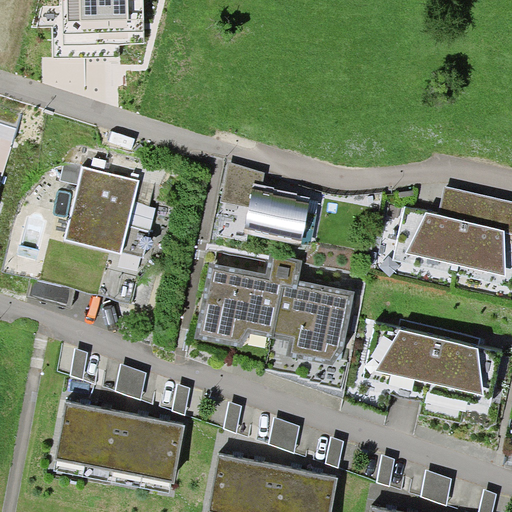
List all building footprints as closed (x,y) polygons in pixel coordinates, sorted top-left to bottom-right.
[(143,0),(61,0),(62,27),(51,26),(54,57),(121,56),(119,45),(144,43),(143,0)] [(65,161),(60,180),(78,184),(83,165),(65,161)] [(265,173),(229,162),(221,201),(249,206),(244,229),(302,240),(310,197),(297,195),(297,193),(274,189),(274,187),(263,185),(265,173)] [(139,180),(83,165),(78,184),(65,240),(143,257),(150,230),(128,225),(139,180)] [(439,213),(404,206),(393,260),(511,286),(511,201),(444,187),(439,213)] [(265,273),(211,263),(194,338),(241,348),(250,333),(290,341),(287,356),(333,365),(344,349),(354,292),(299,281),(302,261),(270,253),(265,273)] [(501,352),(375,323),(362,378),(490,406),(501,352)] [(88,352),(75,348),(71,375),(83,379),(88,352)] [(146,373),(121,364),(115,390),(141,400),(146,373)] [(190,388),(178,383),(173,410),(185,415),(190,388)] [(242,406),(229,402),(223,428),(236,433),(242,406)] [(94,408),(66,404),(54,470),(83,476),(94,408)] [(83,476),(112,482),(124,414),(94,408),(83,476)] [(112,482),(141,487),(153,420),(124,414),(112,482)] [(299,426),(274,417),(268,443),(294,452),(299,426)] [(185,426),(153,420),(141,487),(169,493),(171,483),(174,484),(185,426)] [(344,441),(331,437),(326,463),(338,468),(344,441)] [(395,459),(383,454),(377,481),(390,485),(395,459)] [(239,511),(249,462),(220,455),(209,511),(239,511)] [(239,511),(268,511),(276,466),(249,462),(239,511)] [(268,511),(299,511),(307,472),(276,466),(268,511)] [(452,479),(426,471),(421,497),(446,506),(452,479)] [(307,472),(299,511),(330,511),(337,477),(307,472)] [(492,511),(497,493),(485,488),(479,511),(492,511)]
